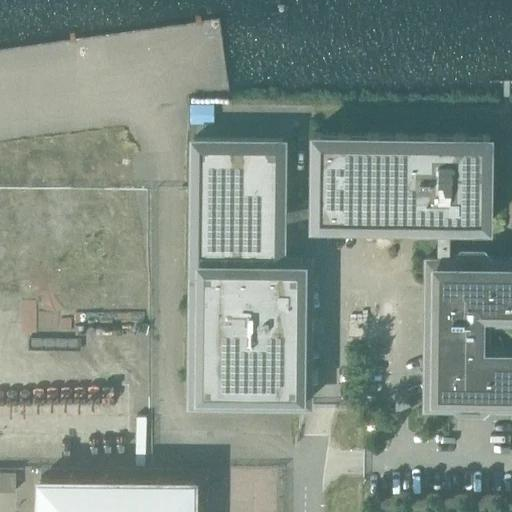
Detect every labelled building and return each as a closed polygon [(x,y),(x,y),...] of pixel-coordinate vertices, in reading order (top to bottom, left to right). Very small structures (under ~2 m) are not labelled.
[(511,256),(487,256),(487,249),(485,249),(485,256),(484,256),(484,262),(459,262),(459,255),(458,255),(458,249),(456,249),(456,255),(450,255),(450,220),(456,220),(456,221),(457,221),(457,228),(458,228),(458,221),(485,222),(485,223),(487,223),(487,222),(488,222),(488,220),(487,220),(487,193),(488,193),(488,191),(487,191),(488,164),(489,164),(489,162),(488,162),(488,157),(488,135),(489,135),(489,134),(488,134),(488,133),(487,133),(487,134),(459,133),(459,132),(458,132),(458,133),(431,133),(431,132),(431,126),(429,126),(429,133),(402,133),(402,125),(400,125),(400,133),(373,132),(373,131),(371,131),(371,132),(344,132),(344,131),(343,131),(343,132),(315,131),(314,131),(313,131),(313,133),(314,133),(313,160),(312,162),(313,162),(313,169),(306,169),(306,171),(313,171),(313,180),(306,179),(306,181),(313,181),(313,189),(312,189),(312,191),(313,191),(313,199),(313,210),(313,218),(312,218),(312,219),(313,219),(313,220),(314,220),(319,220),(337,220),(341,220),(341,227),(343,227),(343,220),(370,220),(370,227),(372,227),(372,220),(377,220),(394,221),(399,221),(401,221),(428,221),(428,228),(429,228),(429,221),(430,221),(430,220),(436,220),(436,233),(435,233),(434,233),(432,235),(432,236),(431,237),(431,238),(432,239),(432,240),(433,241),(434,242),(435,242),(436,242),(436,255),(429,255),(429,247),(428,247),(427,255),(427,257),(427,284),(420,284),(420,286),(427,286),(427,313),(426,313),(426,314),(427,314),(427,342),(426,342),(426,343),(427,343),(426,370),(419,370),(419,372),(426,372),(426,399),(425,399),(425,401),(426,401),(426,402),(428,402),(428,401),(455,401),(455,408),(456,408),(456,401),(457,401),(457,395),(471,395),(483,395),(483,401),(484,401),(484,402),(485,402),(485,401),(508,402),(511,401),(511,256)] [(281,225),(281,216),(281,206),(281,198),(282,198),(282,196),(281,196),(281,169),(282,169),(282,167),(281,167),(281,140),(282,140),(282,138),(280,138),(264,138),(253,138),(253,137),(251,137),(251,138),(224,138),(224,137),(222,137),(222,138),(195,137),(193,137),(193,139),(193,166),(192,166),(192,168),(193,168),(193,195),(192,195),(192,197),(193,197),(192,224),(192,225),(192,253),(191,253),(191,254),(192,254),(192,281),(191,281),(191,283),(192,283),(192,310),(191,310),(191,312),(191,339),(190,339),(190,341),(191,341),(191,368),(190,368),(190,370),(191,370),(191,397),(190,397),(190,398),(191,398),(191,399),(192,399),(192,398),(219,399),(219,400),(221,400),(221,399),(248,399),(248,400),(250,400),(250,399),(277,399),(277,400),(279,400),(279,399),(306,400),(307,400),(308,400),(308,398),(307,398),(308,371),(309,371),(309,369),(308,369),(308,342),(309,342),(309,340),(308,340),(308,313),(309,313),(309,311),(308,311),(309,284),(310,284),(310,283),(309,283),(309,278),(303,278),(303,260),(285,260),(285,254),(280,253),(281,226),(281,225)] [(313,199),(281,206),(281,216),(313,210),(313,199)] [(15,470),(0,469),(0,489),(15,489),(15,470)] [(191,511),(191,508),(192,507),(192,478),(39,476),(39,507),(43,506),(42,511),(191,511)]
